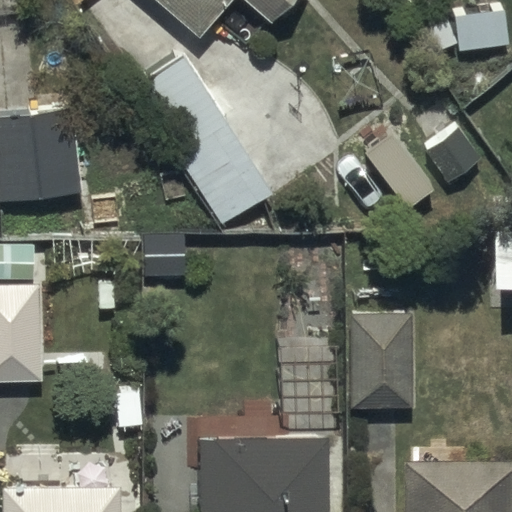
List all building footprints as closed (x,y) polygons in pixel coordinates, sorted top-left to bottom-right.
[(157,0),(193,32),(220,0),(250,0),(266,14),(278,0),(157,0)] [(68,107),(0,111),(0,197),(75,192),(68,107)] [(0,376),(35,377),(35,279),(28,279),(28,241),(0,240),(0,376)] [(511,250),(492,250),(493,306),(511,305),(511,250)] [(414,310),(348,310),(349,401),(400,401),(400,409),(415,409),(414,310)] [(321,511),(320,432),(196,433),(196,511),(321,511)] [(9,483),(0,483),(0,511),(141,511),(141,435),(113,436),(113,454),(60,454),(60,443),(19,443),(19,453),(9,453),(9,483)] [(413,479),(403,479),(402,511),(511,511),(511,479),(452,480),(452,448),(413,449),(413,479)]
